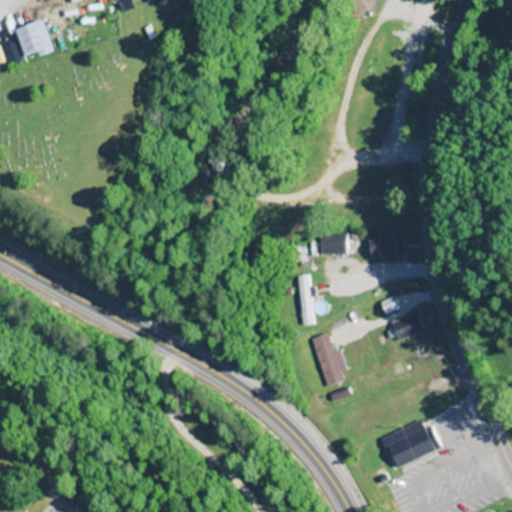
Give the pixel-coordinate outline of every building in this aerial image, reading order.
[(188,0),(158,18),(169,37),(205,15),(196,0),(188,0)] [(30,29),(31,35),(16,40),(26,68),(43,62),(42,58),(69,49),(59,19),(30,29)] [(385,62),(407,69),(418,32),(396,25),(385,62)] [(225,173),(229,152),(219,150),(214,171),(225,173)] [(407,257),(407,232),(373,232),(373,258),(407,257)] [(298,276),(303,326),(318,324),(314,288),(313,288),(312,275),(298,276)] [(402,308),(397,296),(381,303),(386,315),(402,308)] [(394,320),(397,338),(422,334),(419,316),(394,320)] [(329,387),(348,381),(345,371),(350,369),(344,349),(337,351),(332,333),(315,338),(329,387)] [(441,457),(428,420),(386,436),(399,472),(441,457)]
